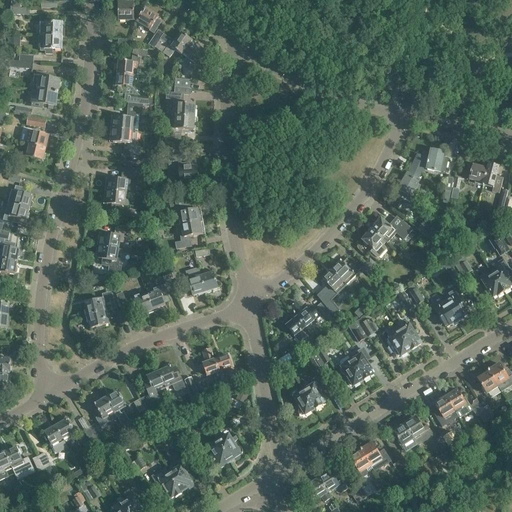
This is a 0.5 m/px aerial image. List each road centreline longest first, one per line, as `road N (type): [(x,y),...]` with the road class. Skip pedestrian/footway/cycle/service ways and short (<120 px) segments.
road 1 (residential): [(51,394),(39,360),(84,0)]
road 2 (residential): [(278,472),(511,327)]
road 3 (residential): [(247,303),(224,154),(235,42)]
road 4 (residential): [(247,303),(343,224),(386,162),(404,112)]
road 5 (residential): [(51,394),(136,346),(247,303)]
road 6 (residential): [(404,112),(314,85),(235,42)]
road 7 (residential): [(278,472),(247,303)]
